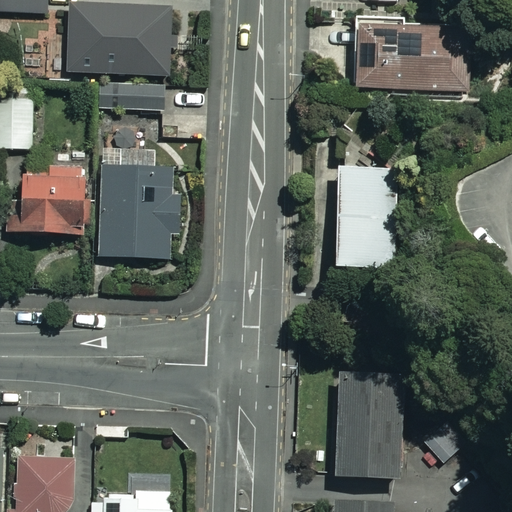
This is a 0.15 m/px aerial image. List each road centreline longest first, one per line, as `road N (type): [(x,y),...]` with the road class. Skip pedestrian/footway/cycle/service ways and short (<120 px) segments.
road 1 (tertiary): [(249,364),(261,0)]
road 2 (tertiary): [(249,364),(0,356)]
road 3 (tertiary): [(243,511),(249,364)]
